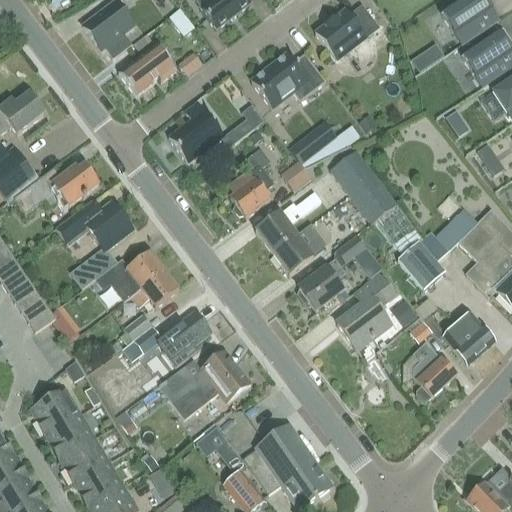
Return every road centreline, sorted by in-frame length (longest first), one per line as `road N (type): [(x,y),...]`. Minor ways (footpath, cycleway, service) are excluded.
road 1 (unclassified): [(392,502),(120,145)]
road 2 (residential): [(120,145),(315,0)]
road 3 (unclassified): [(120,145),(7,0)]
road 4 (tertiary): [(398,496),(511,376)]
